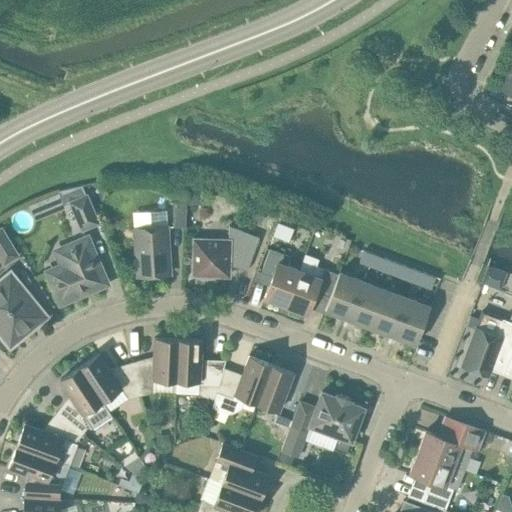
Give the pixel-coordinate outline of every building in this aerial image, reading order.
[(511,69),(508,67),(497,87),(511,94),(511,69)] [(64,204),(70,202),(82,230),(99,223),(82,184),(58,190),(64,204)] [(186,188),(174,188),(173,201),(186,202),(186,188)] [(173,201),(172,226),(185,227),(186,202),(173,201)] [(262,221),(265,209),(253,205),(249,217),(262,221)] [(167,226),(134,228),(137,276),(170,273),(167,226)] [(194,239),(194,274),(197,274),(197,277),(212,278),(212,275),(229,275),(229,264),(247,271),(259,237),(229,226),(229,240),(194,239)] [(1,228),(0,228),(0,256),(4,263),(18,255),(1,228)] [(53,252),(59,267),(48,272),(61,302),(106,283),(87,238),(53,252)] [(299,269),(288,265),(291,256),(270,248),(261,272),(272,276),(265,297),(286,305),(299,269)] [(368,265),(373,253),(363,249),(359,262),(368,265)] [(338,274),(315,265),(318,256),(305,252),(299,269),(286,305),(307,313),(315,292),(329,297),(338,274)] [(377,269),(382,256),(373,253),(368,265),(377,269)] [(386,272),(391,259),(382,256),(377,269),(386,272)] [(395,275),(400,263),(391,259),(386,272),(395,275)] [(404,279),(409,266),(400,263),(395,275),(404,279)] [(499,289),(506,272),(488,265),(482,283),(499,289)] [(413,282),(418,270),(409,266),(404,279),(413,282)] [(422,286),(427,273),(418,270),(413,282),(422,286)] [(338,274),(329,297),(325,309),(370,326),(385,289),(339,272),(338,274)] [(10,273),(0,281),(0,332),(10,345),(13,343),(17,344),(24,338),(24,334),(46,316),(10,273)] [(427,273),(422,286),(431,289),(436,277),(427,273)] [(385,289),(370,326),(416,343),(430,306),(385,289)] [(482,310),(462,365),(488,375),(490,369),(502,374),(511,347),(511,321),(509,321),(482,310)] [(131,362),(141,395),(153,392),(153,378),(176,379),(178,339),(154,337),(153,363),(131,362)] [(178,339),(176,379),(198,381),(198,394),(213,400),(223,372),(225,366),(201,365),(202,340),(178,339)] [(511,347),(502,374),(511,377),(511,347)] [(141,395),(131,362),(113,374),(99,353),(79,366),(102,400),(122,387),(128,399),(141,395)] [(213,400),(211,406),(213,407),(229,413),(230,413),(231,413),(232,413),(233,412),(234,412),(235,412),(236,411),(237,411),(238,410),(239,410),(239,409),(240,409),(241,408),(242,407),(245,398),(257,402),(271,364),(249,355),(240,379),(228,374),(230,368),(225,366),(223,372),(213,400)] [(271,364),(257,402),(279,410),(293,372),(271,364)] [(93,427),(111,415),(102,401),(102,400),(79,366),(60,380),(74,400),(56,412),(83,433),(90,424),(93,427)] [(317,405),(309,424),(338,435),(333,448),(346,452),(351,440),(364,407),(350,401),(351,398),(337,393),(336,396),(322,391),(317,405)] [(299,398),(291,424),(307,430),(317,405),(299,398)] [(83,433),(56,412),(48,432),(25,423),(17,445),(55,460),(68,465),(76,443),(75,443),(83,433)] [(289,428),(291,424),(293,419),(276,413),(273,422),(288,428),(289,428)] [(479,446),(485,430),(448,416),(440,436),(425,430),(417,451),(464,469),(469,457),(473,448),(479,446)] [(289,428),(288,428),(280,450),(297,456),(307,430),(291,424),(289,428)] [(511,456),(511,440),(509,439),(503,453),(511,456)] [(250,468),(256,454),(222,441),(215,460),(221,463),(220,468),(227,470),(222,482),(260,497),(269,475),(250,468)] [(55,460),(17,445),(8,468),(26,474),(24,496),(58,498),(58,487),(68,465),(55,460)] [(457,489),(464,469),(417,451),(409,473),(430,481),(423,500),(445,509),(453,488),(457,489)] [(127,467),(137,474),(146,468),(140,458),(127,467)] [(254,511),(260,497),(222,482),(214,504),(202,499),(196,511),(227,511),(228,510),(233,511),(254,511)] [(60,511),(59,507),(60,498),(58,498),(24,496),(23,511),(60,511)] [(436,511),(437,511),(412,503),(408,511),(436,511)]
